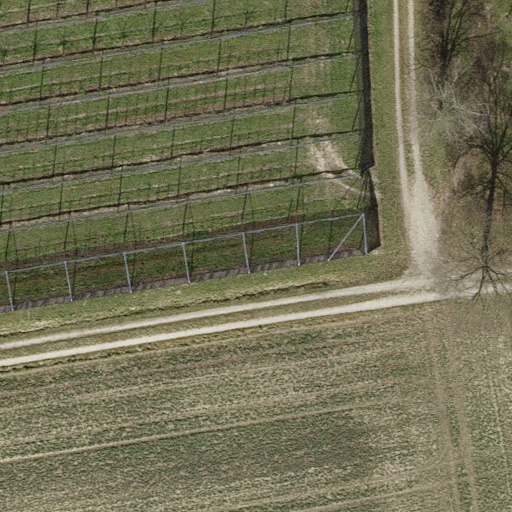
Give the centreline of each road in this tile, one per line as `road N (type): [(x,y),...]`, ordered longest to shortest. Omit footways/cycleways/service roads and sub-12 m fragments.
road 1 (track): [(0,356),(511,278)]
road 2 (track): [(408,0),(420,289)]
